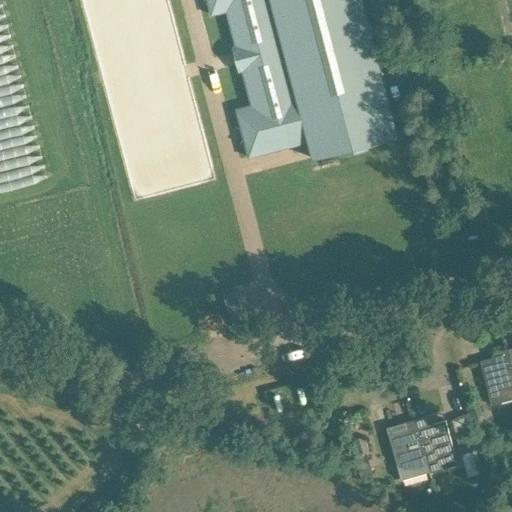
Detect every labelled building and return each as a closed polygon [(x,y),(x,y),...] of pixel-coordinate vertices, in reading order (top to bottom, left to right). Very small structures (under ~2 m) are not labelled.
[(207,0),(211,14),(227,10),(236,45),(232,46),(239,71),(242,70),(251,104),(236,109),(250,157),(308,140),(313,156),(341,149),(341,150),(368,142),(368,141),(397,133),(361,0),(207,0)] [(223,295),(234,328),(254,321),(243,288),(223,295)] [(498,356),(481,361),(486,380),(489,393),(492,404),(511,398),(511,365),(510,357),(509,353),(508,354),(498,356)] [(446,420),(428,425),(425,417),(415,420),(416,424),(417,424),(430,472),(458,464),(455,452),(451,439),(446,420)] [(406,427),(388,432),(394,451),(397,464),(401,479),(430,472),(417,424),(416,424),(406,427)]
